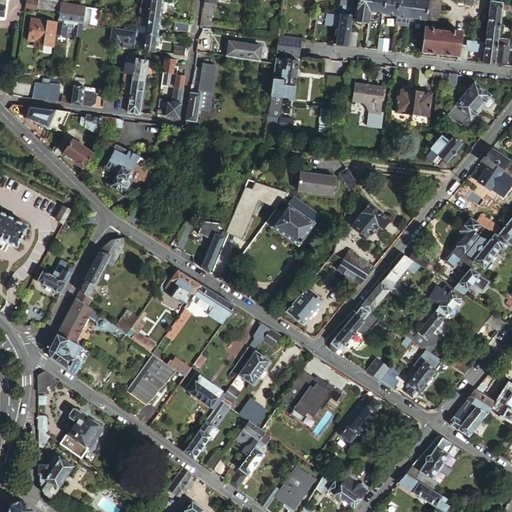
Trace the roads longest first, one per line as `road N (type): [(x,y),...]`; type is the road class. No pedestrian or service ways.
road 1 (unclassified): [(511,109),(313,348)]
road 2 (unclassified): [(19,342),(260,511)]
road 3 (residential): [(113,221),(313,348)]
road 4 (unclassified): [(511,73),(306,48)]
road 5 (unclassified): [(113,221),(49,331),(19,342)]
road 6 (residential): [(0,110),(113,221)]
road 7 (residential): [(313,348),(433,425)]
road 8 (residential): [(433,425),(511,327)]
